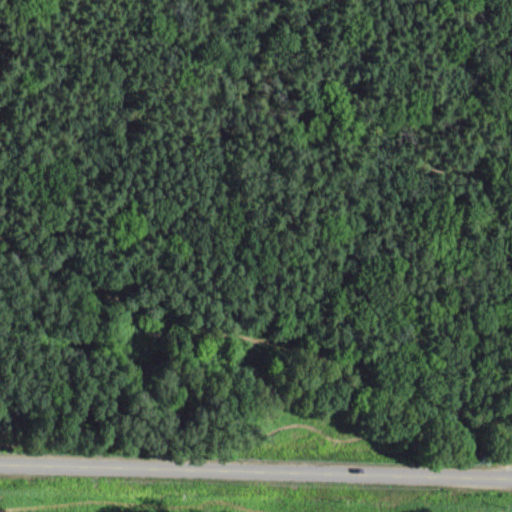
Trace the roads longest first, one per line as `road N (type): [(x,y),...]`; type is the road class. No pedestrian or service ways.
road 1 (track): [(509,477),(448,396),(0,256)]
road 2 (tertiary): [(0,463),(511,477)]
